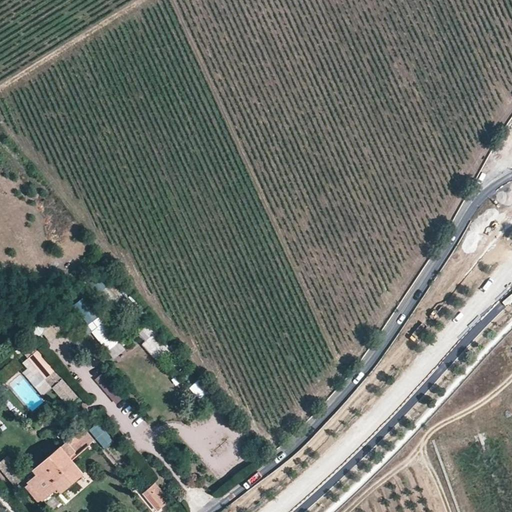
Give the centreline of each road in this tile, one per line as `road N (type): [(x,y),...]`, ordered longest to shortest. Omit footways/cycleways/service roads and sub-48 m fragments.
road 1 (unclassified): [(511,175),(485,190),(340,399),(213,511)]
road 2 (primary): [(511,267),(357,432),(269,511)]
road 3 (primary): [(295,511),(511,297)]
